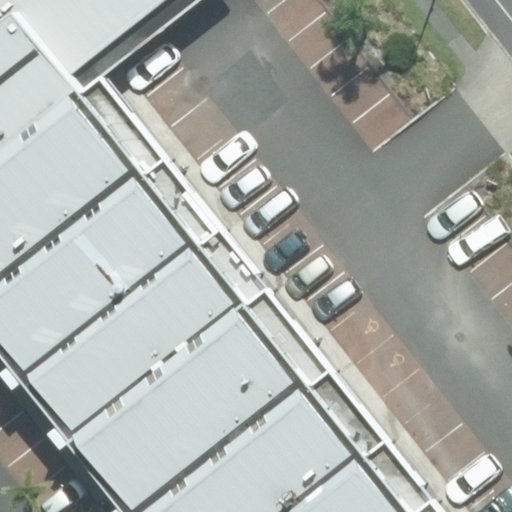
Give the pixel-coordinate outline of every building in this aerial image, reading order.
[(206,0),(0,0),(0,44),(29,21),(90,95),(206,0)] [(0,164),(90,95),(29,21),(0,44),(0,164)] [(147,162),(90,95),(0,164),(0,171),(52,236),(147,162)] [(206,237),(147,162),(52,236),(112,312),(206,237)] [(0,276),(52,236),(0,171),(0,276)] [(0,342),(28,377),(112,312),(52,236),(0,276),(0,342)] [(260,303),(206,237),(112,312),(165,379),(260,303)] [(268,301),(165,379),(227,458),(328,379),(268,301)] [(81,444),(165,379),(112,312),(28,377),(81,444)] [(136,511),(156,511),(227,458),(165,379),(81,444),(136,511)] [(315,511),(387,456),(328,379),(227,458),(269,511),(315,511)] [(431,511),(387,456),(315,511),(431,511)] [(269,511),(227,458),(156,511),(269,511)]
